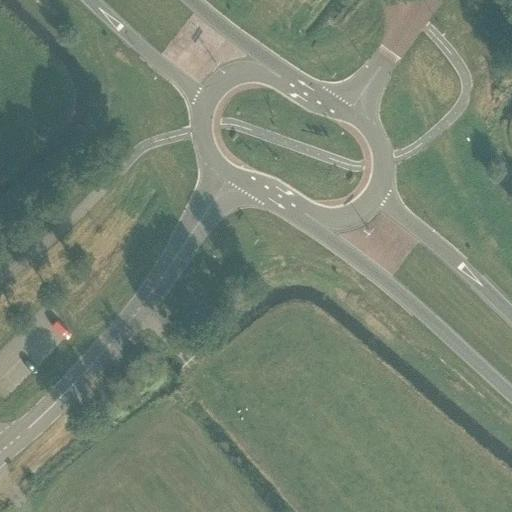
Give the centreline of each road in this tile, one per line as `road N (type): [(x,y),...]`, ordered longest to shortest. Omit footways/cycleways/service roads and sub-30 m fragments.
road 1 (secondary): [(0,452),(138,310),(230,174)]
road 2 (trunk): [(281,207),(387,283),(511,396)]
road 3 (trunk): [(511,313),(398,215),(378,188)]
road 4 (trunk): [(88,0),(203,108)]
road 5 (trunk): [(295,79),(189,0)]
